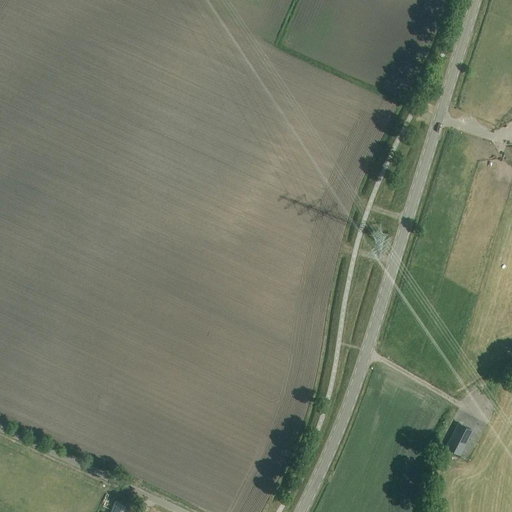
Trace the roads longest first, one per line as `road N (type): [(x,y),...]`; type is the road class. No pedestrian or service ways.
road 1 (secondary): [(301,511),(361,369),(475,0)]
road 2 (unclassified): [(0,427),(180,511)]
